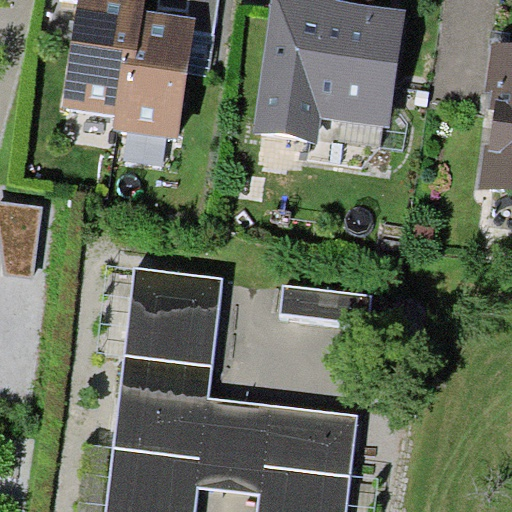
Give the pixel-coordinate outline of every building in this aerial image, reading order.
[(79,0),(64,108),(115,115),(123,56),(137,57),(144,11),(145,0),(79,0)] [(220,0),(161,0),(160,14),(196,19),(194,35),(215,38),(220,0)] [(411,16),(312,0),(274,0),(253,133),(319,144),(323,118),(392,130),(411,16)] [(160,14),(144,11),(137,57),(123,56),(115,115),(112,132),(180,140),(194,35),(196,19),(160,14)] [(511,45),(498,44),(480,187),(511,190),(511,45)] [(42,207),(0,199),(0,231),(5,271),(34,275),(42,207)] [(222,283),(133,272),(103,511),(197,511),(200,493),(229,496),(260,500),(258,511),(347,511),(358,422),(207,404),(222,283)]
